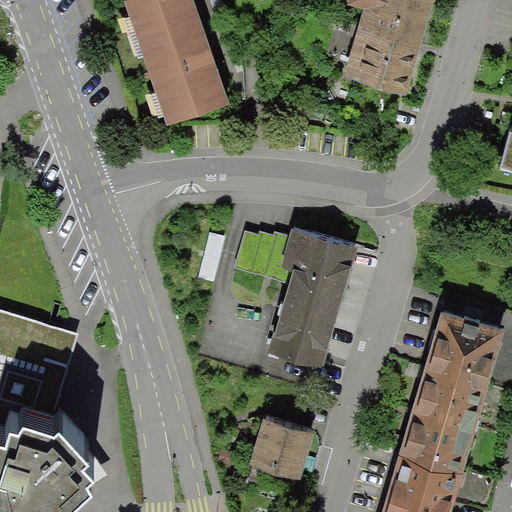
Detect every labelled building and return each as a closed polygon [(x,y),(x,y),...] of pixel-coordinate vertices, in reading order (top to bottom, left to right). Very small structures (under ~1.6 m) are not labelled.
[(133,0),(124,3),(168,127),(230,106),(192,0),(133,0)] [(347,70),(404,86),(411,63),(424,16),(429,0),(351,0),(367,4),(347,70)] [(498,161),(511,164),(511,113),(510,113),(498,161)] [(357,247),(290,227),(288,235),(274,231),(273,234),(260,231),(259,234),(245,230),(235,267),(290,283),(269,356),(321,371),(357,247)] [(445,307),(428,365),(482,381),(499,322),(445,307)] [(54,425),(76,334),(0,310),(0,511),(64,511),(90,493),(84,482),(90,476),(80,465),(86,462),(54,425)] [(416,406),(470,421),(482,381),(428,365),(416,406)] [(404,449),(458,464),(470,421),(416,406),(404,449)] [(313,435),(263,420),(249,465),(299,480),(313,435)] [(443,511),(458,464),(404,449),(385,511),(443,511)]
